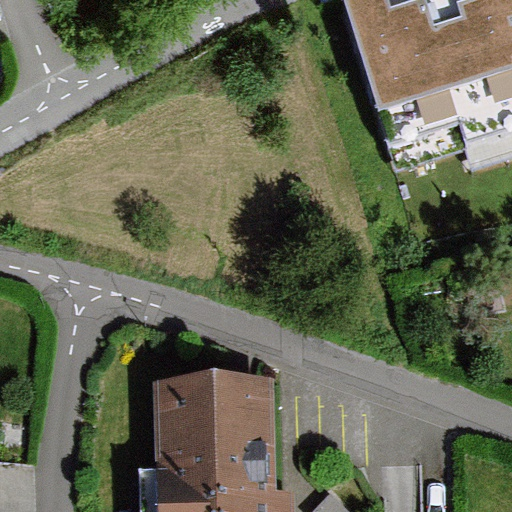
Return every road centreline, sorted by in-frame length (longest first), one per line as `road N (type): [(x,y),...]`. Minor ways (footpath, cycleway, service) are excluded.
road 1 (residential): [(511,428),(87,280),(0,265)]
road 2 (residential): [(0,131),(238,0)]
